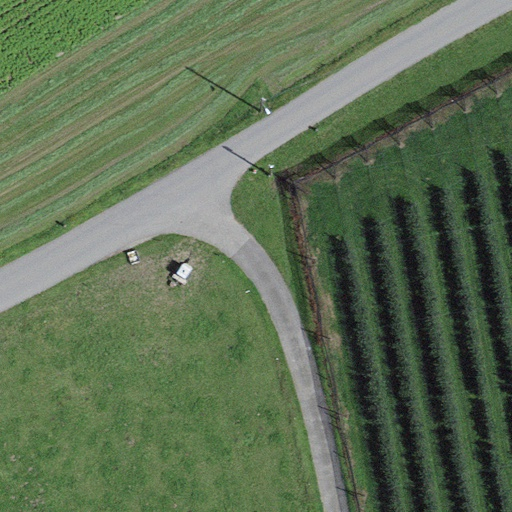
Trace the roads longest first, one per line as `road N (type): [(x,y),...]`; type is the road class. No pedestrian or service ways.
road 1 (residential): [(511,5),(164,193)]
road 2 (residential): [(164,193),(290,325),(332,511)]
road 3 (residential): [(164,193),(0,287)]
